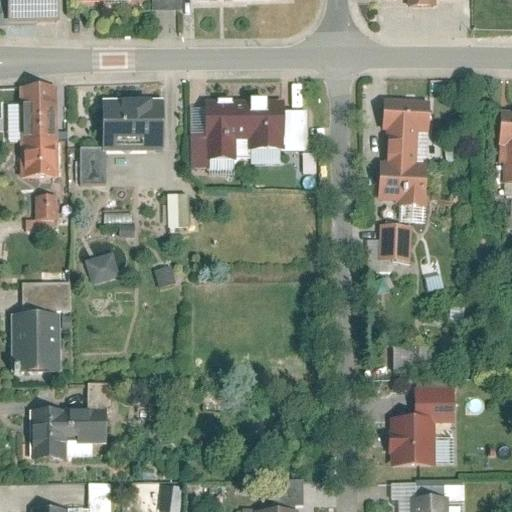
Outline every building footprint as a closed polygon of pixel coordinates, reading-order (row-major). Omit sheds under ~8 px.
[(0,0),(0,27),(60,27),(59,0),(0,0)] [(17,142),(58,141),(57,89),(16,89),(17,142)] [(99,100),(99,151),(160,151),(160,100),(99,100)] [(430,102),(381,100),(380,133),(385,133),(384,167),(377,167),(376,204),(398,205),(398,208),(422,208),(422,205),(425,205),(426,167),(416,167),(417,136),(429,136),(430,102)] [(234,166),(233,146),(249,146),(249,156),(281,155),(280,103),(203,104),(203,147),(205,147),(205,167),(234,166)] [(511,183),(511,107),(498,106),(495,165),(501,165),(500,183),(511,183)] [(58,141),(17,142),(18,179),(58,178),(58,141)] [(27,221),(27,234),(58,233),(56,197),(35,198),(36,221),(27,221)] [(168,198),(170,232),(190,231),(189,197),(168,198)] [(378,227),(376,266),(408,268),(411,229),(378,227)] [(93,286),(120,278),(113,254),(86,263),(93,286)] [(57,314),(8,315),(9,373),(58,372),(57,314)] [(390,349),(390,373),(425,373),(425,348),(390,349)] [(388,417),(388,467),(431,467),(431,423),(449,423),(449,391),(411,391),(411,417),(388,417)] [(63,461),(63,439),(73,439),(73,445),(104,445),(104,410),(26,411),(26,462),(63,461)] [(438,467),(455,467),(455,440),(438,440),(438,467)] [(274,506),(304,506),(305,482),(274,482),(274,506)] [(272,499),(272,485),(252,486),(253,500),(272,499)] [(162,488),(161,511),(181,511),(181,488),(162,488)] [(443,511),(443,499),(409,499),(408,511),(443,511)]
